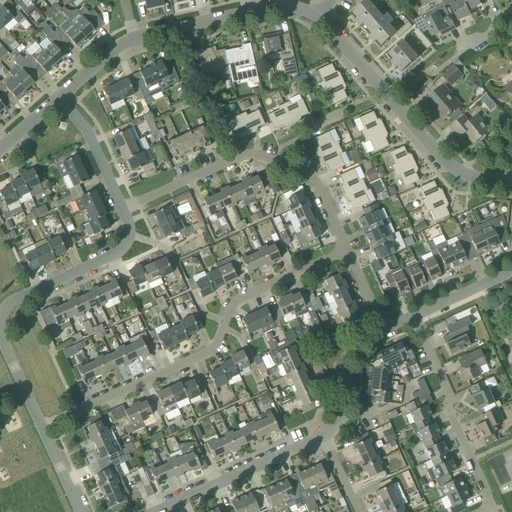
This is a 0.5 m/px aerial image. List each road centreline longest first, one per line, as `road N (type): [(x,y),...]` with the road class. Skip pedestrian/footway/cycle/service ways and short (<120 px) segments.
road 1 (residential): [(41,429),(216,350),(231,303),(347,250)]
road 2 (residential): [(347,250),(314,183),(256,156),(223,162),(123,209)]
road 3 (residential): [(511,176),(469,175),(437,153),(319,16)]
road 4 (residential): [(478,511),(488,495),(413,316)]
road 5 (residential): [(156,511),(321,434)]
road 6 (residential): [(0,310),(120,251),(130,236),(123,209)]
road 7 (residential): [(321,434),(337,408),(344,356),(382,330)]
road 8 (residential): [(123,209),(59,99)]
